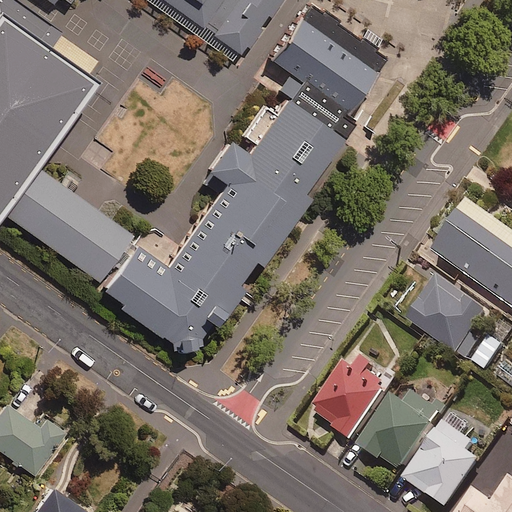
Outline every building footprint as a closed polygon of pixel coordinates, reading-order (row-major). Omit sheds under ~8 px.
[(0,0),(0,200),(104,61),(20,0),(0,0)] [(142,224),(111,267),(205,335),(361,119),(342,106),(387,43),(326,0),(292,0),(273,27),(305,50),(251,125),(233,113),(213,140),(236,157),(171,246),(142,224)] [(210,0),(184,0),(201,12),(210,0)] [(281,0),(229,0),(213,22),(248,47),(281,0)] [(135,228),(36,155),(5,198),(104,271),(135,228)] [(511,234),(472,207),(437,256),(511,309),(511,234)] [(487,315),(438,284),(411,326),(459,358),(487,315)] [(504,347),(490,337),(472,362),(486,373),(504,347)] [(374,369),(356,357),(315,415),(354,442),(390,392),(369,377),(374,369)] [(442,418),(408,394),(400,406),(394,402),(360,451),(379,464),(382,461),(402,475),(442,418)] [(34,420),(0,396),(0,448),(32,471),(63,427),(40,411),(34,420)] [(472,433),(454,420),(407,483),(446,511),(447,511),(481,466),(469,457),(475,449),(466,442),(472,433)] [(511,511),(511,479),(493,505),(475,492),(460,511),(511,511)] [(78,511),(83,505),(47,480),(25,511),(78,511)]
